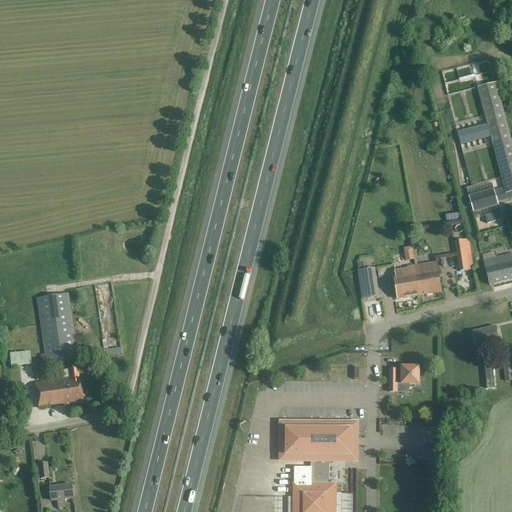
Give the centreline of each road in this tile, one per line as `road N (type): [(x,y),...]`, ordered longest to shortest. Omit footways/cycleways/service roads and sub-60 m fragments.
road 1 (unclassified): [(0,433),(101,416),(125,403),(224,0)]
road 2 (motorway): [(183,511),(312,0)]
road 3 (motorway): [(272,0),(144,511)]
road 4 (unclassified): [(365,332),(511,289)]
